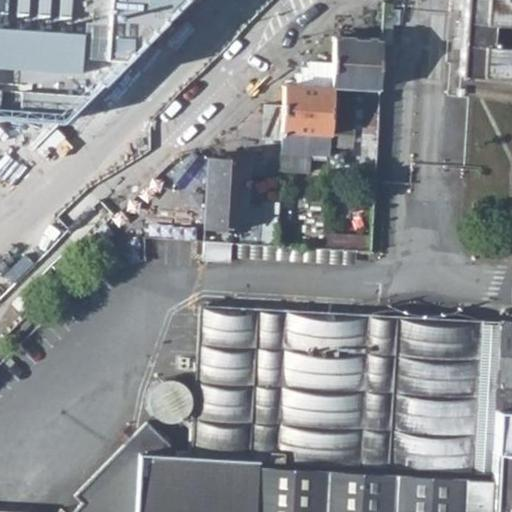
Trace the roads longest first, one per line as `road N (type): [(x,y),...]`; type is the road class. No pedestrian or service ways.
road 1 (unknown): [(406,263),(339,289),(214,274),(159,283),(104,322),(0,430)]
road 2 (unknown): [(418,0),(407,53),(406,263)]
